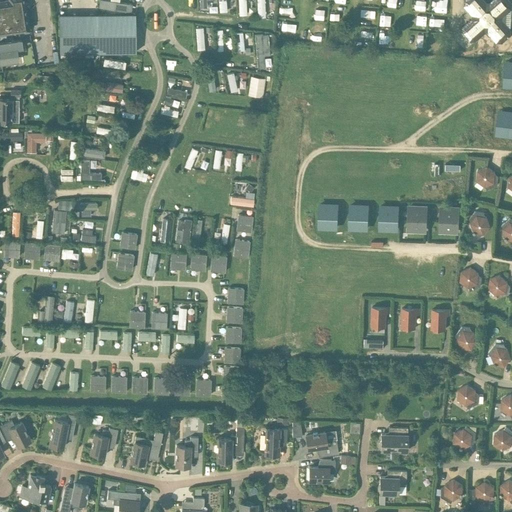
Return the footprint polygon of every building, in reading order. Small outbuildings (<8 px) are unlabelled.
[(0,31),(13,30),(14,32),(17,32),(29,30),(24,0),(8,0),(9,1),(0,2),(0,31)] [(216,0),(217,11),(225,11),(225,0),(216,0)] [(237,0),(238,14),(246,14),(245,0),(237,0)] [(264,16),(263,0),(255,0),(256,16),(264,16)] [(413,0),(414,9),(425,10),(425,0),(413,0)] [(463,0),(463,5),(464,5),(472,14),(472,18),(462,26),(462,32),(469,40),(475,40),(484,32),(488,32),(496,41),(502,42),(510,34),(510,29),(502,19),(502,16),(511,7),(511,2),(510,0),(490,0),(489,2),(486,1),(484,0),(463,0)] [(293,16),(294,5),(278,5),(278,15),(293,16)] [(135,13),(59,14),(60,52),(136,51),(135,13)] [(364,24),(374,24),(374,15),(365,14),(364,24)] [(430,17),(429,24),(439,25),(440,18),(430,17)] [(413,26),(422,27),(423,19),(414,18),(413,26)] [(203,27),(194,27),(195,50),(204,49),(203,27)] [(222,35),(230,35),(230,28),(214,29),(215,50),(223,50),(222,35)] [(360,28),(359,38),(374,39),(374,29),(360,28)] [(381,29),(380,39),(391,39),(391,29),(381,29)] [(243,50),(242,38),(250,38),(250,31),(233,31),(234,51),(243,50)] [(328,40),(339,41),(340,33),(329,31),(328,40)] [(267,32),(253,33),(254,67),(263,66),(262,54),(268,54),(267,32)] [(429,44),(438,45),(438,35),(429,35),(429,44)] [(21,40),(0,42),(0,64),(19,62),(17,50),(22,49),(21,40)] [(102,64),(124,68),(125,61),(103,57),(102,64)] [(182,74),(183,63),(166,63),(166,73),(182,74)] [(213,89),(212,67),(204,67),(206,90),(213,89)] [(53,76),(36,74),(36,81),(53,83),(53,76)] [(495,74),(494,91),(503,92),(505,75),(495,74)] [(511,75),(505,75),(503,92),(511,93),(511,75)] [(94,89),(120,91),(120,82),(94,81),(94,89)] [(183,98),(185,91),(165,86),(163,92),(183,98)] [(159,105),(177,110),(179,106),(170,103),(172,96),(163,93),(159,105)] [(0,99),(0,121),(11,122),(11,120),(18,120),(18,96),(12,96),(12,99),(0,99)] [(97,103),(96,109),(113,111),(114,106),(97,103)] [(176,116),(177,111),(159,107),(158,113),(176,116)] [(493,115),(492,133),(501,134),(503,117),(493,115)] [(511,117),(503,117),(501,134),(511,135),(511,123),(511,117)] [(147,136),(156,140),(160,130),(150,127),(147,136)] [(26,133),(26,153),(35,153),(35,142),(45,142),(45,134),(26,133)] [(88,144),(96,146),(98,138),(90,136),(88,144)] [(104,157),(104,149),(83,147),(82,155),(104,157)] [(191,147),(182,166),(189,169),(197,150),(191,147)] [(212,167),(219,168),(220,149),(213,149),(212,167)] [(231,158),(232,149),(224,149),(223,157),(231,158)] [(241,162),(247,163),(248,153),(235,151),(233,169),(240,170),(241,162)] [(100,172),(89,171),(89,159),(79,159),(79,178),(100,179),(100,172)] [(497,184),(498,175),(494,175),(494,171),(486,165),(477,170),(476,180),(485,186),(485,185),(487,189),(497,184)] [(243,185),(242,196),(228,196),(228,204),(252,204),(253,185),(243,185)] [(66,209),(67,199),(57,199),(56,208),(66,209)] [(317,205),(316,223),(325,224),(326,206),(317,205)] [(326,206),(325,224),(335,224),(336,206),(326,206)] [(348,207),(347,224),(357,225),(358,207),(348,207)] [(358,207),(357,225),(367,225),(367,208),(358,207)] [(408,207),(407,229),(417,229),(417,207),(408,207)] [(417,207),(417,229),(426,230),(427,207),(417,207)] [(378,208),(378,225),(387,226),(388,208),(378,208)] [(388,208),(387,226),(397,226),(398,208),(388,208)] [(440,208),(439,230),(449,230),(449,208),(440,208)] [(449,208),(449,230),(458,231),(459,209),(449,208)] [(63,233),(64,210),(51,209),(51,232),(63,233)] [(17,235),(18,211),(10,210),(10,235),(17,235)] [(474,232),(483,233),(490,226),(486,216),(483,216),(483,212),(475,210),(467,220),(470,222),(474,232)] [(234,230),(250,231),(251,215),(235,213),(234,230)] [(151,239),(167,242),(170,218),(161,217),(158,235),(152,234),(151,239)] [(511,217),(510,217),(501,225),(504,228),(503,228),(506,238),(511,239),(511,217)] [(175,241),(188,242),(189,218),(176,218),(175,241)] [(199,242),(200,218),(193,218),(192,242),(199,242)] [(225,243),(230,224),(223,222),(218,241),(225,243)] [(94,242),(95,235),(90,235),(91,229),(80,228),(79,240),(94,242)] [(135,248),(135,232),(119,232),(118,247),(135,248)] [(233,238),(231,254),(246,256),(248,240),(233,238)] [(3,239),(2,255),(18,256),(18,240),(3,239)] [(22,241),(22,257),(38,258),(38,242),(22,241)] [(56,260),(59,245),(44,242),(41,258),(56,260)] [(91,257),(92,247),(81,246),(80,256),(91,257)] [(71,258),(71,248),(61,248),(60,258),(71,258)] [(114,266),(130,269),(133,254),(117,251),(114,266)] [(184,268),(185,252),(169,252),(169,268),(184,268)] [(189,252),(188,269),(204,270),(206,254),(189,252)] [(209,254),(208,270),(224,271),(225,255),(209,254)] [(460,281),(464,283),(468,287),(468,286),(470,290),(481,285),(482,277),(478,276),(478,273),(470,267),(461,271),(460,281)] [(490,278),(488,288),(496,294),(498,298),(509,294),(510,285),(506,285),(507,281),(500,274),(490,278)] [(224,302),(242,302),(242,287),(225,287),(224,302)] [(42,310),(36,309),(36,322),(50,322),(51,295),(43,295),(42,310)] [(84,299),(83,321),(92,321),(92,299),(84,299)] [(64,300),(61,321),(70,322),(73,301),(64,300)] [(223,342),(240,342),(241,306),(224,306),(223,342)] [(185,328),(185,307),(177,307),(176,327),(185,328)] [(389,313),(390,307),(372,307),(371,326),(385,327),(386,313),(389,313)] [(416,314),(419,314),(420,309),(402,308),(401,327),(415,328),(416,314)] [(449,310),(432,309),(431,328),(445,329),(446,315),(449,315),(449,310)] [(128,326),(143,325),(143,310),(127,310),(128,326)] [(165,327),(165,311),(149,311),(149,327),(165,327)] [(20,326),(20,334),(39,334),(39,326),(20,326)] [(461,347),(464,348),(471,349),(477,341),(473,331),(470,327),(462,326),(455,336),(458,338),(461,347)] [(46,328),(43,345),(52,347),(55,329),(46,328)] [(60,328),(59,336),(78,337),(79,329),(60,328)] [(93,348),(93,330),(84,330),(83,348),(93,348)] [(98,330),(98,338),(116,338),(116,330),(98,330)] [(137,331),(136,339),(155,339),(155,332),(137,331)] [(121,349),(131,350),(132,332),(122,332),(121,349)] [(194,341),(194,333),(176,333),(176,341),(194,341)] [(169,351),(170,334),(160,334),(160,351),(169,351)] [(384,339),(365,338),(364,346),(383,347),(384,339)] [(497,364),(505,365),(510,357),(507,348),(503,348),(504,344),(500,343),(495,343),(488,352),(491,354),(494,362),(494,364),(496,364),(497,364)] [(221,347),(221,362),(238,362),(239,347),(221,347)] [(0,379),(0,384),(7,388),(18,364),(9,360),(0,379)] [(28,389),(38,366),(29,361),(18,385),(28,389)] [(49,362),(39,385),(49,389),(59,366),(49,362)] [(68,372),(67,389),(76,390),(77,372),(68,372)] [(88,390),(104,391),(104,375),(88,375),(88,390)] [(108,391),(125,392),(126,376),(109,375),(108,391)] [(151,392),(168,393),(168,375),(151,375),(151,392)] [(131,376),(130,392),(145,392),(146,376),(131,376)] [(172,378),(172,393),(188,394),(188,378),(172,378)] [(193,394),(209,395),(210,379),(193,378),(193,394)] [(478,402),(479,394),(475,394),(475,390),(467,384),(458,389),(458,399),(466,404),(468,408),(478,402)] [(511,417),(511,394),(502,399),(501,409),(510,414),(511,417)] [(83,412),(77,412),(76,416),(70,414),(68,422),(55,420),(50,445),(64,448),(66,436),(73,438),(77,417),(82,418),(83,412)] [(231,435),(231,438),(218,438),(217,460),(231,460),(231,453),(243,454),(244,418),(236,418),(236,435),(231,435)] [(12,419),(0,425),(1,427),(7,439),(14,437),(18,445),(31,439),(22,423),(22,421),(14,425),(13,421),(12,419)] [(183,420),(183,429),(197,430),(198,420),(183,420)] [(358,432),(358,422),(348,422),(348,432),(358,432)] [(292,423),(292,437),(302,435),(300,423),(292,423)] [(475,442),(476,432),(466,425),(464,428),(455,432),(453,442),(460,447),(461,449),(463,448),(463,447),(471,444),(471,441),(475,442)] [(511,441),(511,430),(510,429),(506,426),(504,429),(503,429),(494,434),(494,444),(502,449),(511,445),(511,442),(511,441)] [(94,432),(90,452),(104,455),(106,447),(114,447),(118,429),(109,427),(108,430),(103,429),(102,434),(94,432)] [(381,450),(407,451),(408,427),(389,427),(389,433),(381,433),(381,441),(379,443),(379,446),(381,448),(381,450)] [(278,454),(279,443),(286,443),(287,429),(266,428),(266,435),(260,435),(260,449),(265,449),(265,454),(278,454)] [(154,440),(136,436),(131,462),(144,464),(146,458),(158,460),(163,433),(156,431),(154,440)] [(305,435),(308,449),(319,447),(321,456),(338,453),(336,439),(333,439),(332,431),(305,435)] [(176,443),(175,465),(190,465),(190,456),(197,455),(198,436),(190,436),(190,439),(185,439),(185,444),(176,443)] [(356,457),(341,455),(340,463),(355,464),(356,457)] [(321,460),(321,467),(309,467),(309,480),(329,481),(329,473),(335,473),(335,460),(321,460)] [(380,491),(379,493),(398,494),(398,485),(406,486),(406,470),(387,470),(387,476),(380,476),(380,484),(378,486),(378,489),(380,491)] [(48,503),(52,487),(45,485),(45,483),(44,483),(45,478),(31,475),(29,487),(23,486),(21,495),(27,496),(26,499),(48,503)] [(441,488),(441,496),(451,502),(453,499),(461,495),(461,496),(463,495),(463,493),(462,493),(462,484),(454,479),(445,484),(441,488)] [(511,502),(511,480),(509,479),(501,484),(501,493),(500,493),(500,495),(502,496),(502,495),(509,499),(510,499),(511,503),(511,502)] [(494,496),(494,494),(494,486),(485,481),(477,486),(477,489),(473,489),(472,498),(482,504),(484,501),(485,501),(492,497),(494,496)] [(124,483),(123,491),(133,492),(134,485),(124,483)] [(74,488),(66,487),(60,511),(70,511),(72,502),(86,504),(89,487),(75,484),(74,488)] [(138,511),(140,502),(136,501),(137,494),(109,491),(108,499),(114,500),(113,505),(119,505),(118,511),(138,511)] [(202,511),(203,507),(204,507),(205,498),(194,498),(193,503),(186,502),(186,510),(183,510),(182,511),(202,511)]
